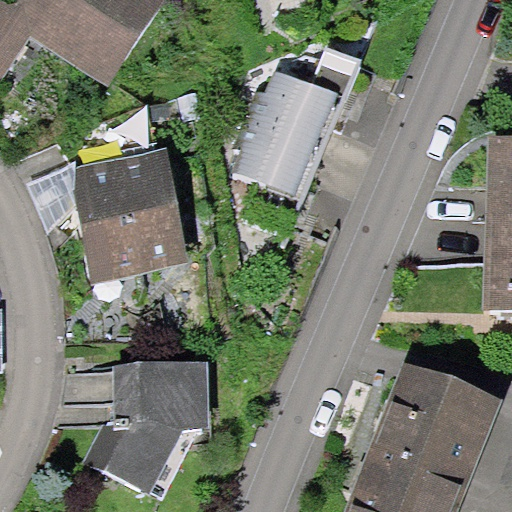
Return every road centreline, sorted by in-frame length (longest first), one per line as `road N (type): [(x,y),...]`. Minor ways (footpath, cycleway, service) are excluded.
road 1 (residential): [(465,0),(265,511)]
road 2 (residential): [(0,204),(26,263),(42,344),(24,437),(0,479)]
